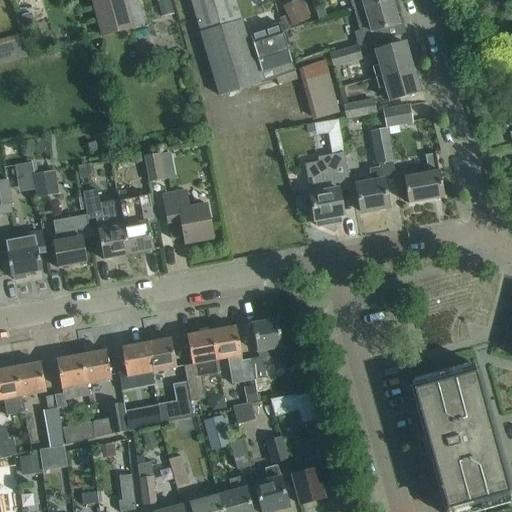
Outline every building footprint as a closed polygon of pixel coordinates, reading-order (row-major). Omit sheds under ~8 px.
[(134,27),(126,0),(92,0),(103,36),(134,27)] [(137,0),(126,0),(134,27),(144,24),(137,0)] [(159,6),(153,8),(155,16),(161,14),(162,16),(173,13),(169,0),(161,0),(158,1),(159,6)] [(189,0),(219,95),(259,83),(234,0),(189,0)] [(351,0),(354,10),(389,0),(351,0)] [(353,32),(357,46),(358,47),(386,39),(383,29),(399,24),(392,0),(389,0),(354,10),(360,30),(353,32)] [(300,1),(285,8),(292,24),(307,17),(300,1)] [(280,25),(248,35),(260,75),(291,66),(280,25)] [(0,38),(0,63),(29,55),(23,32),(0,38)] [(373,67),(376,79),(412,68),(405,42),(375,51),(380,65),(373,67)] [(358,47),(357,46),(329,54),(333,67),(361,59),(358,47)] [(296,61),(299,68),(299,69),(325,61),(325,60),(329,58),(327,50),(296,61)] [(299,69),(299,68),(298,69),(312,120),(339,112),(325,61),(299,69)] [(412,68),(376,79),(379,89),(386,87),(390,101),(419,93),(412,68)] [(276,78),(279,86),(298,78),(295,70),(276,78)] [(338,87),(343,104),(346,119),(376,114),(373,99),(348,104),(343,86),(338,87)] [(412,123),(409,106),(382,111),(385,127),(412,123)] [(342,147),(337,119),(320,122),(314,123),(316,134),(327,133),(331,150),(342,147)] [(372,132),(377,164),(391,161),(386,130),(372,132)] [(318,226),(331,223),(330,218),(343,215),(337,185),(350,183),(344,152),(318,157),(320,171),(307,174),(315,221),(316,220),(318,226)] [(131,163),(145,161),(144,156),(143,153),(130,155),(131,163)] [(145,161),(149,182),(165,179),(160,153),(144,156),(145,161)] [(403,173),(405,184),(409,203),(444,197),(436,153),(426,155),(429,174),(418,176),(417,171),(413,168),(406,169),(403,173)] [(272,165),(270,154),(259,157),(262,168),(272,165)] [(356,186),(357,192),(361,212),(389,207),(382,167),(369,169),(372,183),(356,186)] [(36,197),(57,193),(54,171),(31,175),(36,197)] [(33,190),(31,175),(18,177),(20,192),(33,190)] [(0,215),(12,213),(10,203),(12,203),(8,179),(0,180),(0,215)] [(163,193),(165,204),(168,224),(181,221),(186,244),(213,239),(206,203),(189,206),(186,189),(163,193)] [(98,191),(83,194),(87,214),(88,219),(97,217),(101,212),(98,191)] [(128,255),(153,250),(147,220),(155,219),(151,194),(118,200),(128,255)] [(97,218),(96,218),(98,231),(103,259),(128,255),(118,200),(100,203),(101,212),(97,218)] [(58,268),(87,262),(83,237),(91,236),(87,214),(53,221),(56,240),(53,240),(58,268)] [(22,232),(6,234),(4,238),(11,276),(14,276),(14,280),(26,278),(25,274),(42,271),(38,248),(45,246),(42,231),(26,235),(22,232)] [(259,358),(250,359),(254,380),(266,378),(263,362),(273,361),(274,370),(287,368),(278,319),(252,324),(259,358)] [(211,331),(219,374),(217,359),(227,358),(232,384),(254,380),(250,359),(243,361),(236,327),(211,331)] [(194,369),(185,371),(190,400),(191,400),(191,401),(205,398),(201,377),(219,374),(211,331),(187,336),(192,364),(193,363),(194,369)] [(171,339),(146,343),(151,371),(164,369),(176,367),(175,358),(171,339)] [(126,372),(118,373),(121,391),(153,385),(151,371),(146,343),(122,348),(125,368),(126,372)] [(82,355),(87,383),(111,379),(110,371),(106,351),(82,355)] [(64,393),(55,395),(57,408),(58,408),(66,406),(65,400),(89,396),(86,383),(87,383),(82,355),(56,360),(61,388),(63,387),(64,393)] [(41,363),(16,368),(21,395),(46,391),(44,383),(41,363)] [(0,398),(3,398),(6,415),(24,412),(21,395),(16,368),(0,370),(0,398)] [(447,510),(510,493),(476,372),(413,390),(447,510)] [(244,387),(247,402),(258,400),(256,385),(244,387)] [(298,409),(302,424),(318,419),(310,392),(296,396),(295,395),(270,399),(275,416),(298,409)] [(132,394),(121,395),(122,400),(127,431),(129,430),(141,428),(135,393),(132,394)] [(55,395),(45,396),(48,410),(43,410),(50,447),(64,444),(58,408),(57,408),(55,395)] [(113,401),(107,402),(113,433),(127,431),(122,400),(113,401)] [(233,408),(237,422),(252,417),(248,404),(233,408)] [(222,415),(204,420),(209,440),(228,435),(222,415)] [(92,422),(62,428),(66,444),(95,437),(92,422)] [(147,451),(158,448),(152,429),(141,433),(147,451)] [(287,459),(281,438),(267,442),(272,463),(287,459)] [(249,467),(241,439),(229,442),(237,470),(249,467)] [(0,442),(0,456),(16,454),(14,440),(8,441),(0,442)] [(41,451),(43,462),(66,459),(64,447),(41,451)] [(41,454),(19,457),(22,475),(43,473),(41,454)] [(139,478),(142,504),(156,502),(153,477),(151,462),(143,463),(142,455),(136,456),(138,464),(137,464),(139,478)] [(169,458),(176,487),(188,483),(181,455),(169,458)] [(291,476),(294,485),(300,505),(325,498),(321,484),(327,483),(322,467),(319,456),(304,460),(308,471),(291,476)] [(254,484),(258,496),(262,511),(273,511),(289,508),(284,488),(277,466),(265,470),(268,480),(254,484)] [(119,476),(122,500),(117,500),(118,511),(136,509),(132,474),(119,476)] [(222,511),(252,511),(243,476),(229,480),(233,491),(218,495),(222,511)] [(95,492),(80,494),(81,505),(97,503),(95,492)] [(222,511),(218,495),(191,503),(193,511),(222,511)] [(12,511),(11,502),(0,503),(0,511),(12,511)]
